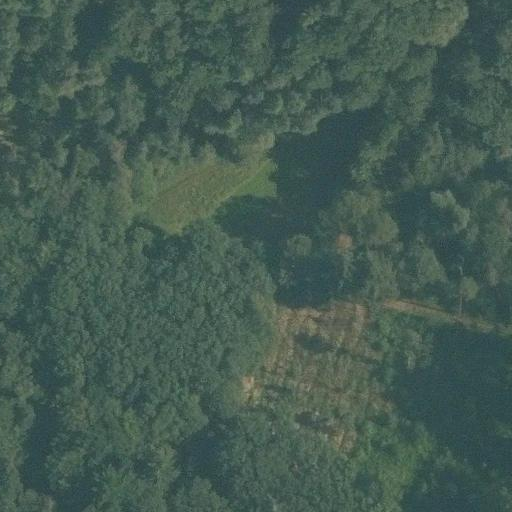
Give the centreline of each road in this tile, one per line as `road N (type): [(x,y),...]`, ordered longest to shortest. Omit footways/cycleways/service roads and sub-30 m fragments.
road 1 (track): [(398,0),(373,47),(244,117),(142,188),(97,244),(56,329),(11,511)]
road 2 (track): [(0,193),(511,345)]
road 3 (track): [(373,47),(375,72),(335,216),(281,277)]
road 4 (track): [(41,404),(135,437),(139,511)]
